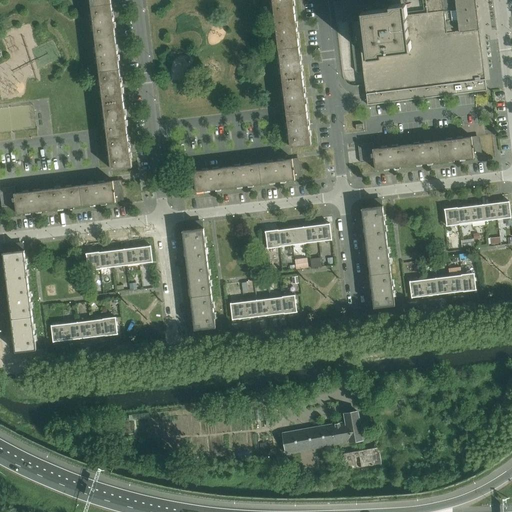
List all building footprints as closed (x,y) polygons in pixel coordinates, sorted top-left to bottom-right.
[(293,0),(272,0),(274,16),(295,14),(293,0)] [(427,13),(406,15),(405,3),(390,5),(391,8),(363,12),(364,20),(352,22),(355,43),(360,42),(364,79),(365,85),(368,105),(487,90),(480,30),(479,23),(476,3),(476,0),(425,0),(426,3),(427,9),(427,13)] [(91,6),(95,39),(116,36),(112,3),(91,6)] [(274,16),(278,49),(299,46),(295,14),(274,16)] [(95,39),(99,71),(120,69),(116,36),(95,39)] [(299,46),(278,49),(282,82),(303,79),(299,46)] [(120,69),(99,71),(103,104),(124,101),(120,69)] [(282,82),(287,114),(307,112),(303,79),(282,82)] [(124,101),(103,104),(107,136),(128,134),(124,101)] [(307,112),(287,114),(291,147),(311,145),(307,112)] [(128,134),(107,136),(112,170),(132,167),(128,134)] [(439,141),(441,162),(441,161),(473,157),(473,158),(474,158),(474,157),(475,157),(479,156),(479,157),(480,154),(481,151),(481,149),(481,146),(480,144),(479,141),(478,139),(477,136),(476,137),(472,137),(471,137),(439,141)] [(406,145),(409,166),(409,165),(441,162),(439,141),(438,141),(406,145)] [(409,166),(406,145),(374,149),(373,143),(358,144),(361,163),(375,161),(376,170),(384,169),(408,166),(409,166)] [(259,163),(262,184),(294,180),(295,180),(296,179),(300,178),(300,179),(301,176),(301,174),(302,171),(301,168),(301,165),(300,163),(299,161),(298,159),(297,159),(293,159),(292,159),(260,163),(259,163)] [(227,167),(229,188),(230,188),(262,184),(259,163),(227,167)] [(229,188),(227,167),(195,171),(194,171),(197,192),(229,188)] [(80,185),(83,206),(115,202),(116,202),(117,202),(117,201),(120,201),(121,201),(122,198),(122,196),(122,193),(122,190),(122,188),(121,185),(120,183),(118,181),(114,182),(114,181),(113,181),(112,181),(81,185),(80,185)] [(48,189),(50,210),(51,210),(82,206),(83,206),(80,185),(48,189)] [(50,210),(48,189),(47,189),(16,193),(15,193),(14,187),(0,188),(0,189),(2,207),(16,205),(17,214),(18,214),(50,210)] [(366,241),(366,242),(387,239),(383,206),(383,205),(382,205),(382,202),(382,201),(380,200),(377,200),(374,199),(372,200),(369,200),(366,201),(364,202),(362,203),(362,204),(363,208),(362,208),(362,209),(364,223),(363,223),(364,228),(365,228),(366,241)] [(496,201),(498,219),(511,218),(509,201),(509,202),(500,203),(499,200),(496,201)] [(483,205),(485,221),(498,219),(496,201),(492,201),(492,204),(483,205),(483,204),(483,205)] [(458,208),(460,224),(472,223),(470,204),(466,205),(466,207),(458,208)] [(474,204),(470,204),(472,223),(485,221),(483,205),(474,206),(474,204)] [(460,224),(458,208),(445,209),(445,210),(447,225),(447,226),(460,224)] [(187,263),(187,264),(208,261),(204,228),(204,227),(203,227),(203,224),(203,223),(200,222),(198,222),(195,222),(193,222),(190,222),(187,223),(185,224),(183,226),(184,230),(183,230),(183,231),(183,232),(185,245),(184,245),(185,250),(186,250),(187,263)] [(304,227),(306,243),(319,242),(317,223),(313,224),(313,226),(304,227)] [(317,223),(319,242),(332,240),(330,223),(329,224),(330,224),(321,225),(320,223),(317,223)] [(287,229),(279,230),(281,246),(293,245),(291,226),(287,227),(287,229)] [(291,226),(293,245),(306,243),(304,227),(295,228),(294,226),(291,226)] [(281,246),(279,230),(266,232),(268,247),(268,248),(281,246)] [(387,239),(366,242),(368,255),(368,261),(369,261),(370,274),(391,271),(387,239)] [(8,286),(29,283),(25,250),(25,251),(24,250),(24,246),(24,245),(21,245),(18,244),(16,244),(13,244),(10,245),(8,245),(6,247),(4,248),(4,252),(4,253),(4,254),(6,267),(5,267),(6,273),(6,272),(8,286)] [(140,264),(137,245),(134,246),(134,248),(125,249),(127,265),(140,264)] [(137,245),(140,264),(153,262),(151,246),(150,246),(141,247),(141,245),(137,245)] [(100,253),(102,268),(114,267),(112,248),(108,249),(108,252),(100,253)] [(112,248),(114,267),(127,265),(125,249),(125,250),(116,251),(115,248),(112,248)] [(102,268),(100,253),(99,252),(87,254),(89,269),(89,270),(102,268)] [(322,257),(312,258),(312,266),(322,266),(322,257)] [(297,258),(297,266),(309,266),(309,258),(297,258)] [(191,296),(212,294),(208,261),(187,264),(189,277),(188,277),(189,283),(190,283),(191,296)] [(391,271),(370,274),(371,274),(372,288),(372,293),(373,293),(373,298),(374,307),(376,307),(375,307),(394,305),(396,305),(391,271)] [(462,275),(464,290),(464,291),(477,289),(476,289),(474,274),(475,274),(474,273),(462,275)] [(449,276),(451,295),(455,294),(455,292),(464,290),(462,275),(449,276)] [(451,295),(449,276),(436,278),(438,294),(439,294),(447,292),(448,295),(451,295)] [(436,278),(423,279),(426,298),(429,297),(429,295),(438,294),(436,278)] [(426,298),(423,279),(410,281),(412,297),(413,297),(422,296),(422,298),(426,298)] [(12,318),(12,319),(33,316),(29,283),(8,286),(10,300),(9,300),(10,305),(12,318)] [(212,294),(191,296),(191,297),(193,310),(192,310),(193,315),(194,315),(194,320),(195,330),(196,330),(196,329),(215,327),(216,327),(212,294)] [(283,297),(285,313),(298,312),(298,311),(297,311),(295,296),(296,296),(295,295),(283,297)] [(285,313),(283,297),(270,298),(272,317),(276,316),(276,314),(285,313)] [(257,300),(259,316),(260,316),(268,315),(269,317),(272,317),(270,298),(257,300)] [(244,301),(247,320),(250,319),(250,317),(259,316),(257,300),(244,301)] [(247,320),(244,301),(231,303),(233,320),(234,319),(243,318),(243,320),(247,320)] [(33,316),(12,319),(14,332),(13,332),(14,338),(15,337),(15,343),(16,352),(17,352),(17,351),(36,349),(37,349),(33,316)] [(103,319),(105,335),(118,334),(118,333),(116,318),(116,317),(103,319)] [(91,320),(93,339),(97,338),(97,336),(105,335),(103,319),(91,320)] [(78,322),(80,339),(80,338),(89,337),(89,339),(93,339),(91,320),(78,322)] [(65,324),(67,342),(71,342),(71,339),(80,338),(80,339),(78,322),(65,324)] [(67,342),(65,324),(52,325),(54,342),(55,342),(54,341),(63,340),(64,343),(67,342)] [(263,409),(255,410),(256,426),(264,425),(263,409)] [(363,440),(358,412),(345,414),(347,423),(284,434),(287,453),(363,440)] [(249,434),(240,434),(241,447),(250,446),(249,434)] [(262,454),(271,454),(271,442),(262,442),(262,454)] [(383,471),(379,447),(344,453),(348,477),(383,471)]
